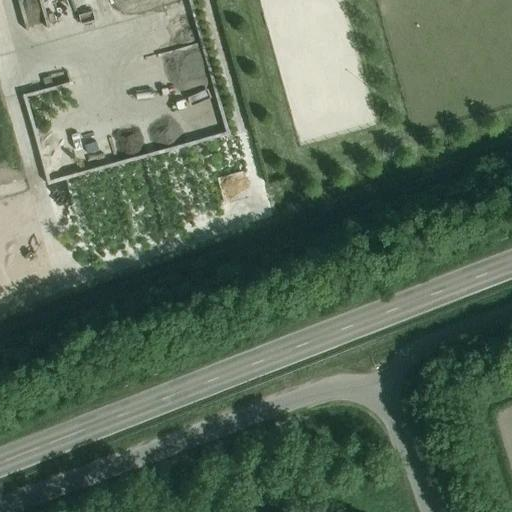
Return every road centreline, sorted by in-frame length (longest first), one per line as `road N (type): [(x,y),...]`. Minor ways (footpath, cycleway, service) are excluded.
road 1 (secondary): [(0,462),(352,324)]
road 2 (unclassified): [(0,507),(319,387)]
road 3 (unclassified): [(428,511),(352,324)]
road 4 (secondary): [(352,324),(511,264)]
